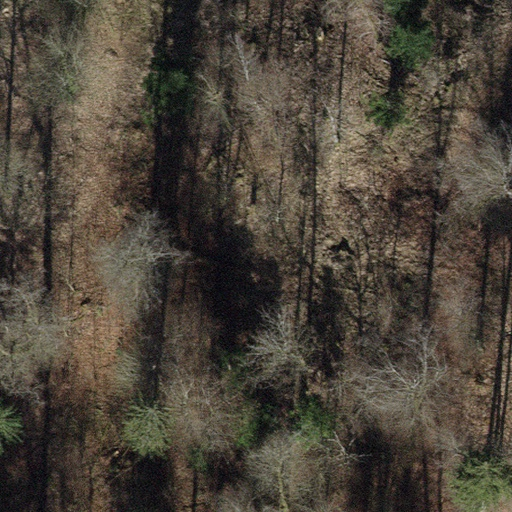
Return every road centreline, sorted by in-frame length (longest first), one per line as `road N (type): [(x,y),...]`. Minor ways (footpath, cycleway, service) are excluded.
road 1 (track): [(511,65),(488,99),(448,354),(440,511)]
road 2 (track): [(0,278),(60,511)]
